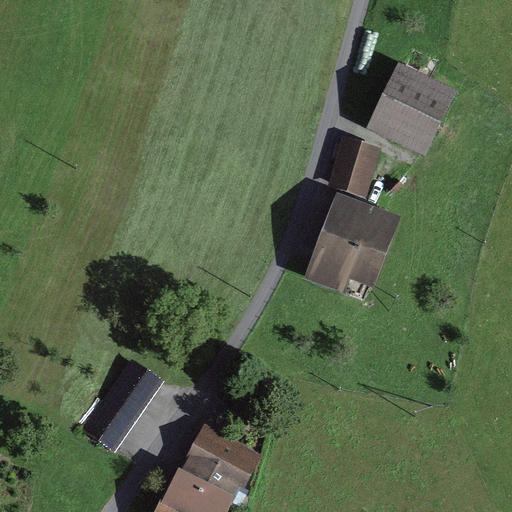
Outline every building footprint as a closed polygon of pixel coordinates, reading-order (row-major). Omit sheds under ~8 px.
[(457,91),(399,63),(366,130),(426,158),(457,91)] [(344,137),(330,181),(368,195),(382,149),(344,137)] [(339,200),(328,233),(383,252),(394,219),(339,200)] [(371,285),(383,252),(328,233),(312,278),(344,289),(348,277),(371,285)] [(164,383),(131,360),(82,431),(116,454),(164,383)] [(244,491),(262,455),(206,425),(186,459),(188,460),(178,482),(175,480),(156,511),(228,511),(240,488),(244,491)]
